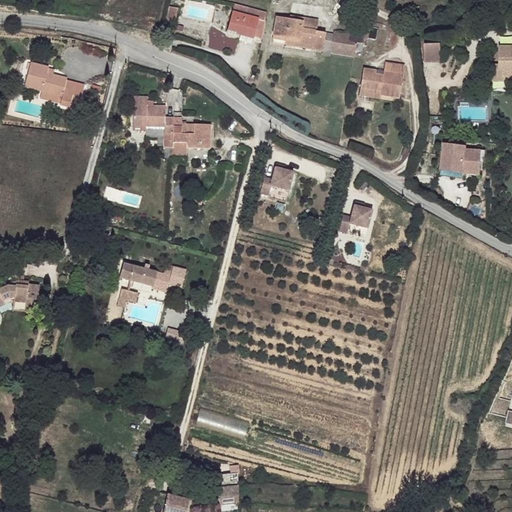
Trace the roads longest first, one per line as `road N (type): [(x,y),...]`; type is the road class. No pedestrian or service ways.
road 1 (residential): [(255,115),(249,174),(179,451)]
road 2 (residential): [(255,115),(347,152),(511,251)]
road 3 (residential): [(0,19),(77,26),(151,51),(202,71),(255,115)]
